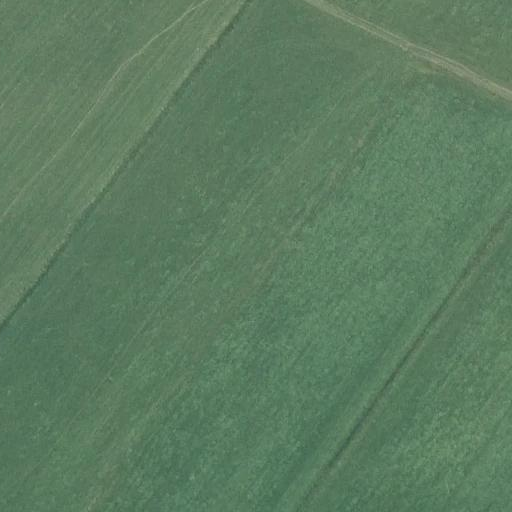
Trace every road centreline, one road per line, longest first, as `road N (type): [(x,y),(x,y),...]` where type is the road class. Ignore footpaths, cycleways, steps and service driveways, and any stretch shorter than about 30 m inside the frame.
road 1 (track): [(0,54),(59,0),(321,0),(511,98)]
road 2 (track): [(441,256),(511,151)]
